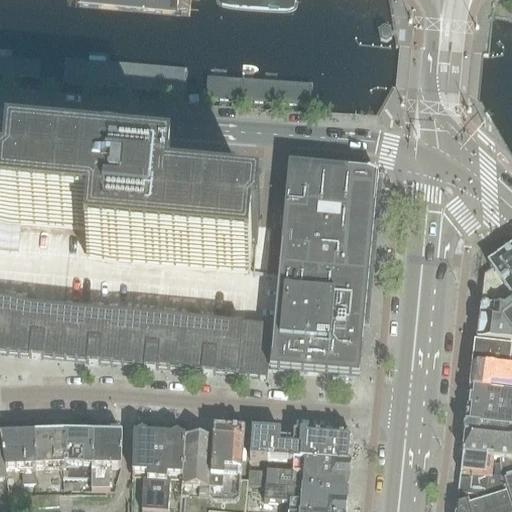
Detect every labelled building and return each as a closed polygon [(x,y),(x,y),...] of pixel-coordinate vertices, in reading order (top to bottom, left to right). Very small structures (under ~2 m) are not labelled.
[(77,0),(77,9),(189,19),(191,0),(77,0)] [(216,0),(215,10),(298,15),(298,0),(216,0)] [(388,44),(391,43),(394,40),(395,36),(394,33),(392,29),(389,28),(385,27),(382,29),(379,31),(378,35),(379,39),(381,42),(384,44),(388,44)] [(0,57),(0,75),(46,80),(47,61),(0,57)] [(59,60),(56,86),(179,97),(181,71),(59,60)] [(204,87),(203,105),(258,106),(259,89),(204,87)] [(0,200),(0,223),(20,226),(20,224),(90,231),(87,259),(134,264),(249,275),(252,248),(256,248),(258,232),(259,216),(258,216),(257,216),(238,214),(242,175),(175,168),(11,153),(10,160),(7,192),(1,192),(1,194),(0,200)] [(295,202),(294,213),(292,213),(290,235),(287,273),(282,322),(277,375),(351,381),(358,382),(377,180),(370,179),(370,178),(344,175),(344,176),(298,172),(295,201),(295,202)] [(0,357),(8,358),(65,364),(122,369),(180,374),(200,376),(215,377),(237,380),(258,381),(266,382),(267,382),(268,373),(269,360),(274,360),(278,321),(282,322),(287,273),(290,235),(283,234),(258,232),(256,248),(252,248),(249,275),(134,264),(136,240),(106,237),(109,208),(24,200),(25,197),(1,194),(0,200),(0,357)] [(480,312),(506,315),(511,310),(511,251),(488,268),(492,274),(484,280),(484,281),(480,312)] [(511,310),(506,315),(480,312),(476,345),(511,348),(511,310)] [(473,370),(511,375),(511,352),(476,348),(473,370)] [(511,375),(473,370),(470,394),(511,399),(511,375)] [(511,399),(470,394),(466,429),(511,435),(511,399)] [(501,481),(501,480),(511,476),(511,435),(466,429),(465,429),(462,457),(499,462),(501,481)] [(240,484),(244,433),(224,432),(224,433),(214,432),(213,443),(207,511),(243,511),(245,484),(240,484)] [(34,470),(62,468),(63,434),(32,436),(34,470)] [(93,435),(63,434),(62,468),(64,468),(91,469),(93,435)] [(155,511),(161,439),(147,438),(143,434),(140,438),(134,437),(132,483),(143,484),(141,511),(155,511)] [(297,437),(296,449),(279,448),(279,435),(252,434),(250,461),(293,464),(350,468),(352,446),(347,440),(297,437)] [(93,435),(91,469),(89,493),(107,494),(108,475),(101,475),(101,470),(120,471),(122,437),(93,435)] [(0,437),(0,447),(4,472),(16,471),(16,476),(21,476),(22,489),(36,488),(34,470),(32,436),(0,437)] [(180,486),(181,486),(186,441),(182,440),(177,437),(171,440),(161,439),(155,511),(167,511),(169,485),(180,486)] [(207,511),(213,443),(186,441),(181,486),(180,486),(178,511),(207,511)] [(460,477),(501,481),(499,462),(462,457),(460,477)] [(347,495),(350,468),(293,464),(292,478),(249,476),(248,488),(347,495)] [(503,487),(511,511),(511,476),(501,480),(501,481),(503,487)] [(503,487),(501,481),(460,477),(457,496),(458,496),(467,497),(484,499),(485,497),(486,492),(503,487)] [(63,494),(63,479),(55,479),(55,486),(47,486),(47,494),(63,494)] [(71,486),(71,479),(63,479),(63,494),(79,494),(79,486),(71,486)] [(490,511),(511,511),(503,487),(486,492),(485,497),(490,511)] [(289,507),(288,511),(345,511),(347,495),(248,488),(246,511),(255,511),(257,498),(264,498),(264,505),(289,507)] [(469,511),(468,508),(466,504),(467,497),(458,496),(456,508),(455,511),(469,511)] [(466,504),(468,508),(469,511),(490,511),(485,497),(484,499),(467,497),(466,504)] [(36,511),(58,510),(57,498),(35,499),(36,511)] [(11,511),(29,511),(36,511),(35,499),(11,501),(11,511)]
